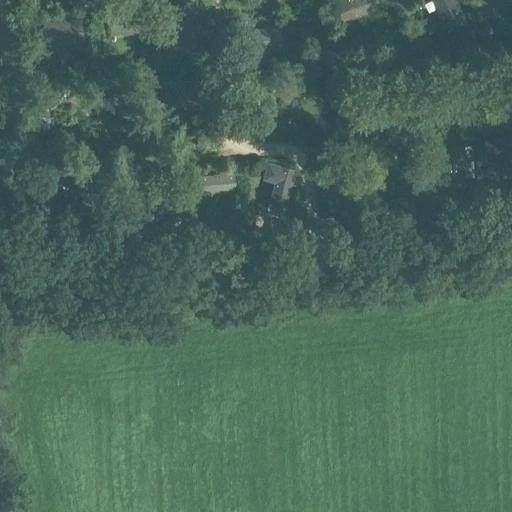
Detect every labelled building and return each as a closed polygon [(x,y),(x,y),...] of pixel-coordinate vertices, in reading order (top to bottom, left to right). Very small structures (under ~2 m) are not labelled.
[(376,0),(337,0),(335,1),(343,22),(379,9),(376,0)] [(455,0),(430,0),(444,30),(465,21),(455,0)] [(511,17),(496,0),(479,0),(476,3),(504,34),(511,27),(511,17)] [(196,9),(172,11),(175,49),(198,48),(196,9)] [(147,12),(107,13),(107,35),(147,34),(147,12)] [(81,42),(79,19),(39,23),(42,46),(81,42)] [(277,23),(240,33),(246,55),(283,45),(277,23)] [(310,53),(278,75),(291,93),(323,71),(310,53)] [(205,101),(184,68),(164,80),(185,113),(205,101)] [(134,81),(99,85),(101,108),(113,107),(115,125),(138,123),(134,81)] [(511,135),(483,139),(485,157),(511,153),(511,135)] [(457,164),(458,178),(474,177),(473,147),(424,149),(425,165),(446,164),(457,164)] [(267,161),(262,179),(273,183),(268,203),(285,208),(296,170),(267,161)] [(64,166),(56,182),(84,196),(80,203),(92,209),(104,186),(64,166)] [(218,173),(192,176),(194,193),(196,193),(196,196),(211,195),(211,193),(235,191),(233,171),(218,172),(218,173)] [(171,177),(127,196),(134,212),(166,198),(178,193),(171,177)] [(94,219),(83,217),(80,227),(91,230),(94,219)]
